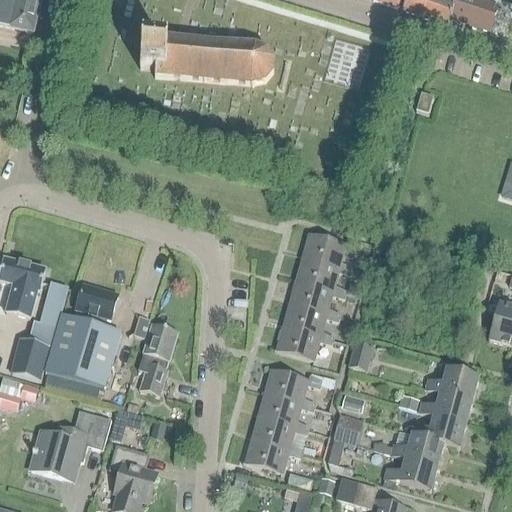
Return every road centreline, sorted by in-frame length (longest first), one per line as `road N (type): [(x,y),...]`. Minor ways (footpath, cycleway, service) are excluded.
road 1 (residential): [(201,511),(220,284),(212,252),(195,240),(19,194)]
road 2 (tertiary): [(511,59),(315,0)]
road 3 (residential): [(19,194),(60,0)]
